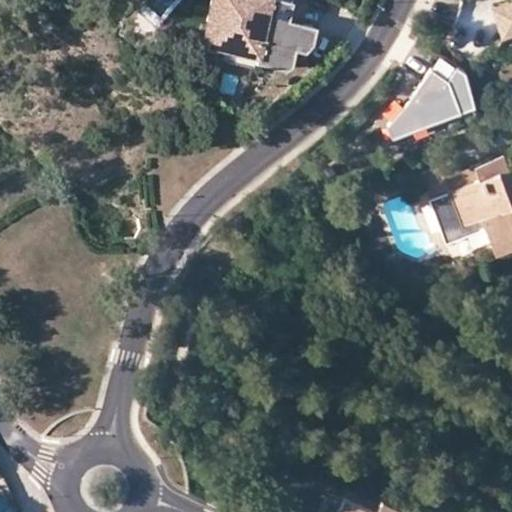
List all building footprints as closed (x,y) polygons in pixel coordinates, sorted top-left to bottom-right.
[(218,0),(208,47),(262,59),(261,62),(290,68),(296,64),(300,48),(309,50),(317,43),(321,25),(307,22),(309,13),(311,3),(296,0),(218,0)] [(495,21),(511,15),(511,0),(490,7),(495,21)] [(511,15),(495,21),(498,30),(500,37),(511,33),(511,15)] [(262,59),(208,47),(206,59),(225,64),(259,71),(261,62),(262,59)] [(225,64),(206,59),(204,66),(223,71),(225,64)] [(511,200),(507,187),(511,185),(511,174),(504,153),(471,166),(467,173),(462,175),(456,159),(423,172),(433,197),(430,199),(442,232),(482,216),(487,226),(497,253),(511,246),(511,200)] [(446,242),(487,226),(482,216),(442,232),(446,242)] [(406,511),(383,501),(377,511),(376,511),(345,499),(339,511),(406,511)]
